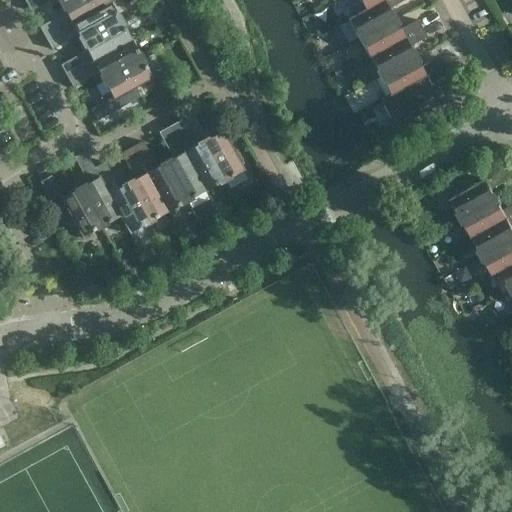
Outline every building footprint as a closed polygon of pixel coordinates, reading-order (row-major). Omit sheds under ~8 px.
[(58,0),(61,6),(71,0),(26,0),(24,1),(30,13),(53,0),(52,0),(58,0)] [(39,28),(45,39),(111,3),(109,0),(71,0),(61,6),(67,16),(63,19),(61,16),(39,28)] [(347,20),(348,21),(386,0),(358,0),(365,11),(347,20)] [(386,0),(348,21),(358,40),(394,20),(388,10),(406,0),(405,0),(386,0)] [(111,3),(45,39),(51,51),(74,38),(72,35),(77,33),(82,43),(122,22),(111,3)] [(154,3),(142,11),(146,18),(159,10),(154,3)] [(321,5),(312,10),(314,14),(323,10),(321,5)] [(358,40),(369,59),(422,29),(417,21),(400,31),(394,20),(358,40)] [(122,22),(82,43),(88,54),(83,56),(82,54),(60,66),(66,77),(132,41),(122,22)] [(369,59),(379,78),(415,58),(409,48),(427,38),(422,29),(369,59)] [(97,71),(103,81),(142,59),(132,41),(66,77),(72,88),(94,76),(93,73),(97,71)] [(380,101),(381,102),(425,77),(443,68),(438,59),(420,68),(415,58),(379,78),(389,96),(380,101)] [(142,59),(103,81),(112,98),(90,111),(97,122),(140,98),(135,89),(153,79),(142,59)] [(381,102),(395,130),(421,115),(417,107),(436,97),(425,77),(381,102)] [(215,105),(210,108),(214,116),(220,112),(215,105)] [(213,137),(203,143),(224,183),(245,172),(222,131),(221,132),(207,106),(196,112),(208,134),(211,133),(213,137)] [(224,183),(203,143),(192,149),(190,144),(193,143),(181,121),(169,127),(206,193),(224,183)] [(365,131),(372,142),(385,134),(379,123),(365,131)] [(206,193),(169,127),(158,133),(170,155),(173,154),(175,158),(165,164),(187,203),(206,193)] [(143,142),(132,148),(168,214),(187,203),(165,164),(155,170),(152,165),(155,164),(143,142)] [(168,214),(132,148),(121,154),(133,176),(135,175),(138,179),(127,185),(149,224),(168,214)] [(93,169),(94,169),(84,152),(73,158),(85,180),(88,179),(90,183),(80,189),(102,229),(120,219),(121,218),(93,169)] [(105,163),(94,169),(93,169),(121,218),(120,219),(129,235),(149,224),(127,185),(117,191),(114,186),(117,185),(105,163)] [(450,201),(461,221),(497,201),(491,191),(508,181),(504,172),(486,182),(486,181),(450,201)] [(82,240),(102,229),(80,189),(63,198),(51,177),(39,183),(63,226),(72,222),(82,240)] [(461,221),(471,240),(511,217),(511,206),(502,212),(497,201),(461,221)] [(511,217),(471,240),(482,259),(511,241),(511,217)] [(223,223),(216,226),(221,234),(227,230),(223,223)] [(511,241),(482,259),(492,278),(511,266),(511,241)] [(444,256),(449,267),(460,261),(454,250),(444,256)] [(501,274),(511,292),(511,291),(511,266),(492,278),(493,278),(501,274)] [(466,268),(455,275),(462,286),(473,279),(466,268)]
